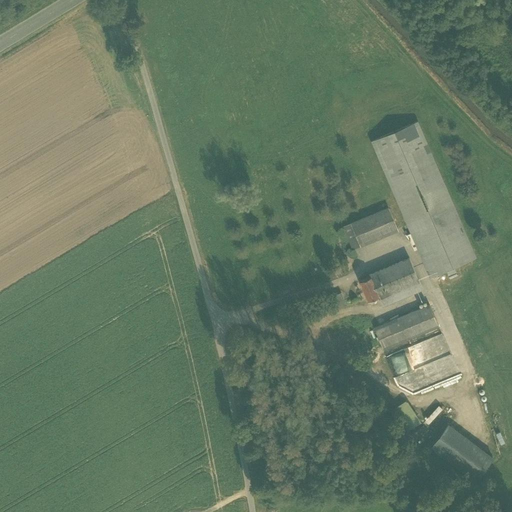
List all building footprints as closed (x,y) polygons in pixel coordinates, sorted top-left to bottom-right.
[(416,122),(371,141),(430,277),(475,258),(416,122)] [(387,208),(343,227),(352,249),(397,230),(387,208)] [(369,277),(359,281),(368,301),(378,297),(379,299),(380,298),(383,304),(422,287),(409,257),(369,275),(369,277)] [(429,304),(373,327),(382,350),(438,327),(429,304)] [(391,354),(398,373),(452,354),(445,334),(391,354)] [(385,358),(393,374),(397,372),(390,356),(385,358)] [(443,423),(428,446),(452,462),(457,455),(482,471),(493,455),(443,423)]
